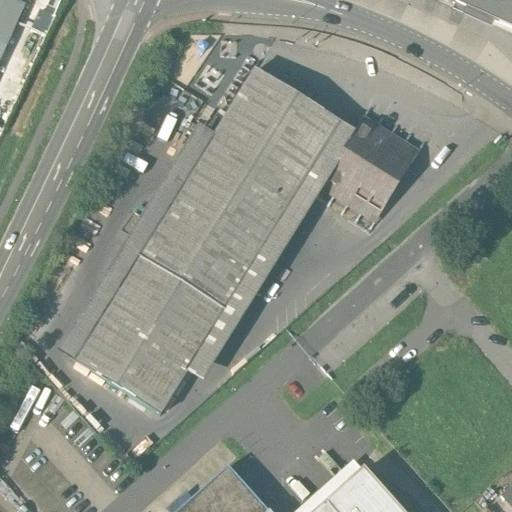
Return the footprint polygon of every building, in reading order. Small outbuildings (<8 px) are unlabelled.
[(0,0),(0,58),(23,8),(6,0),(0,0)] [(511,0),(456,0),(454,5),(452,11),(462,16),(461,17),(490,31),(494,22),(511,30),(511,0)] [(213,141),(75,370),(161,421),(185,380),(205,392),(323,198),(359,138),(253,75),(213,141)] [(417,154),(367,124),(359,138),(323,198),(372,228),(417,154)] [(75,370),(213,141),(197,131),(57,357),(75,370)] [(167,511),(273,511),(227,460),(167,511)] [(404,511),(357,461),(301,511),(404,511)] [(511,511),(511,487),(499,499),(511,511)]
